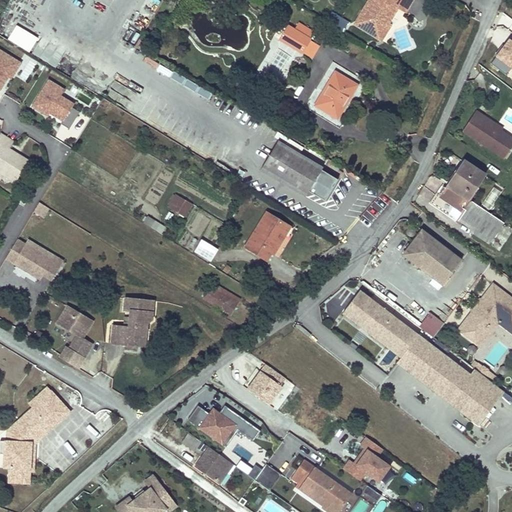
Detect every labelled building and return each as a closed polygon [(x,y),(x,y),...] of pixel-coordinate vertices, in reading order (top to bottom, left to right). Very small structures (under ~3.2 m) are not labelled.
[(367,0),(354,23),(381,39),(387,29),(383,26),(385,23),(386,24),(397,5),(400,0),(367,0)] [(400,0),(397,5),(405,10),(410,0),(400,0)] [(280,39),(302,53),(314,33),(298,23),(294,30),(288,27),(280,39)] [(310,41),(319,45),(323,38),(314,33),(310,41)] [(138,40),(134,47),(143,52),(147,46),(138,40)] [(511,43),(508,41),(490,64),(505,75),(511,66),(511,43)] [(19,64),(0,51),(0,91),(0,92),(19,64)] [(165,69),(162,75),(209,99),(212,94),(165,69)] [(357,85),(335,72),(316,105),(331,115),(335,108),(341,113),(357,85)] [(48,79),(32,105),(69,127),(79,110),(58,97),(63,88),(48,79)] [(335,108),(331,115),(337,119),(341,113),(335,108)] [(475,111),(462,131),(504,158),(511,146),(511,139),(500,131),(482,119),(484,117),(475,111)] [(501,128),(484,117),(482,119),(500,131),(501,128)] [(0,174),(14,183),(28,161),(19,155),(16,159),(6,153),(9,148),(13,142),(0,133),(0,174)] [(322,168),(277,142),(260,170),(305,197),(308,192),(324,202),(337,181),(321,170),(322,168)] [(19,155),(9,148),(6,153),(16,159),(19,155)] [(467,199),(483,175),(463,161),(444,189),(442,187),(438,193),(436,192),(428,203),(454,221),(458,215),(470,224),(491,239),(502,223),(467,199)] [(189,206),(177,199),(171,209),(183,216),(189,206)] [(287,225),(266,213),(245,247),(266,260),(271,252),(273,253),(282,239),(279,238),(287,225)] [(147,217),(143,225),(161,235),(165,227),(147,217)] [(491,239),(470,224),(466,230),(487,245),(491,239)] [(287,225),(279,238),(282,239),(289,227),(287,225)] [(460,259),(421,228),(402,253),(441,284),(460,259)] [(51,260),(16,239),(5,259),(39,279),(42,275),(51,280),(62,261),(53,256),(51,260)] [(216,250),(201,242),(195,253),(209,262),(216,250)] [(511,333),(511,299),(492,283),(456,329),(478,345),(497,322),(511,333)] [(216,285),(208,299),(232,313),(240,299),(216,285)] [(478,424),(504,391),(486,377),(475,369),(471,376),(359,290),(342,312),(400,356),(397,362),(478,424)] [(156,303),(128,300),(127,312),(132,312),(131,320),(131,329),(126,328),(114,327),(113,345),(128,346),(129,343),(135,343),(149,334),(149,326),(154,320),(156,303)] [(65,306),(55,324),(76,335),(68,348),(68,349),(84,358),(91,344),(81,339),(91,321),(65,306)] [(433,339),(444,324),(429,313),(419,328),(433,339)] [(68,348),(65,347),(59,358),(72,366),(75,367),(77,368),(84,358),(68,349),(68,348)] [(490,372),(479,363),(477,362),(473,367),(475,369),(486,377),(490,372)] [(288,380),(268,365),(249,391),(272,407),(285,389),(283,387),(288,380)] [(59,428),(73,413),(49,388),(31,406),(35,409),(38,413),(20,431),(19,443),(10,442),(8,442),(7,469),(12,469),(12,479),(21,480),(21,484),(32,485),(33,473),(34,457),(29,457),(29,452),(32,452),(33,452),(34,451),(34,450),(35,449),(35,448),(35,447),(56,425),(59,428)] [(260,432),(225,406),(220,413),(217,415),(212,416),(199,406),(190,419),(226,446),(230,441),(226,438),(234,428),(253,442),(260,432)] [(38,413),(35,409),(10,433),(10,442),(19,443),(20,431),(38,413)] [(34,457),(33,473),(36,473),(38,449),(59,428),(56,425),(35,447),(35,448),(35,449),(34,450),(34,451),(33,452),(32,452),(29,452),(29,457),(34,457)] [(201,441),(189,432),(182,442),(194,451),(201,441)] [(383,450),(367,438),(360,448),(366,453),(356,468),(348,463),(342,471),(359,483),(364,475),(378,484),(390,468),(377,459),(383,450)] [(207,444),(193,463),(213,478),(227,459),(207,444)] [(302,456),(293,469),(303,476),(301,480),(329,499),(323,507),(331,511),(334,511),(350,490),(302,456)] [(227,459),(213,478),(216,481),(230,462),(227,459)] [(280,475),(265,464),(254,479),(269,490),(280,475)] [(303,476),(293,469),(289,475),(296,480),(299,482),(301,480),(303,476)] [(405,471),(401,477),(412,484),(416,478),(405,471)] [(132,498),(117,508),(120,511),(165,511),(177,504),(156,476),(147,483),(152,490),(147,493),(146,494),(148,497),(142,501),(140,499),(139,500),(135,502),(132,498)] [(329,499),(301,480),(299,482),(297,486),(320,502),(319,504),(323,507),(329,499)] [(137,497),(139,500),(140,499),(142,501),(148,497),(146,494),(147,493),(145,491),(137,497)] [(245,501),(241,497),(237,502),(242,506),(245,501)]
